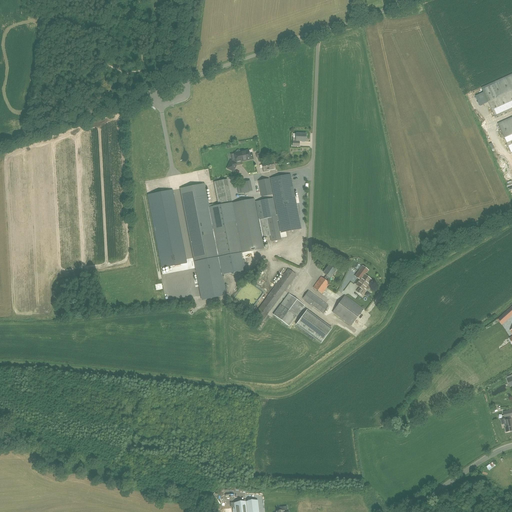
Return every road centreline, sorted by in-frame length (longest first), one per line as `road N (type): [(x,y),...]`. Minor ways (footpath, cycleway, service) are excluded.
road 1 (unclassified): [(319,32),(0,144)]
road 2 (unclassified): [(313,241),(319,32)]
road 3 (unclassified): [(406,511),(511,445)]
